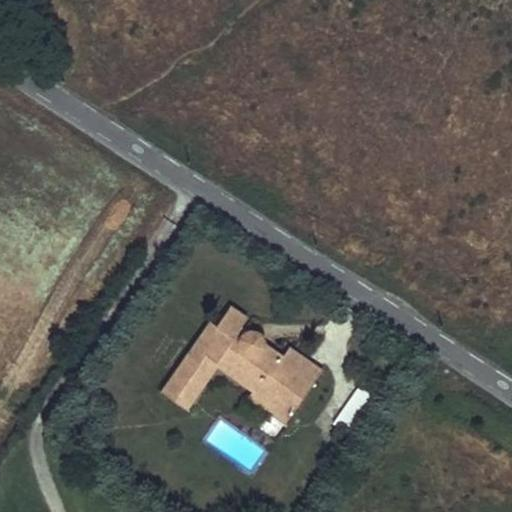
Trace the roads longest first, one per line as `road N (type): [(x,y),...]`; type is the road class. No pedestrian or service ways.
road 1 (unclassified): [(0,58),(511,388)]
road 2 (unknown): [(70,511),(52,461),(52,427),(222,203)]
